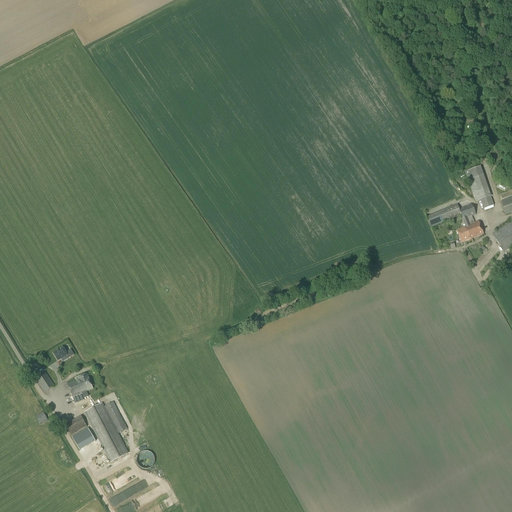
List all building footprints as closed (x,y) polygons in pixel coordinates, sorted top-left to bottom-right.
[(485,211),(491,209),(490,206),(494,205),(481,167),(465,173),(475,202),(481,200),(484,209),(485,211)] [(505,215),(511,212),(511,198),(501,203),(505,215)] [(479,223),(474,225),(471,217),(476,215),(472,206),(459,211),(457,206),(427,218),(431,228),(461,216),(466,228),(457,231),(462,243),(471,240),(471,239),(483,235),(479,223)] [(511,246),(511,222),(498,231),(492,235),(504,252),(511,246)] [(66,352),(63,347),(52,353),(58,362),(61,359),(63,362),(74,355),(71,349),(66,352)] [(46,373),(36,379),(35,379),(45,394),(55,386),(46,373)] [(88,377),(87,375),(78,378),(78,380),(76,381),(67,385),(75,407),(76,406),(77,411),(92,405),(87,392),(93,389),(88,377)] [(128,429),(114,402),(104,407),(102,403),(84,413),(110,463),(129,454),(118,434),(128,429)] [(40,425),(48,420),(43,412),(35,417),(40,425)] [(81,416),(65,425),(81,452),(97,443),(87,427),(88,427),(81,416)] [(154,460),(153,458),(153,456),(152,455),(151,454),(150,453),(148,452),(147,451),(145,451),(143,451),(142,452),(140,453),(139,454),(138,455),(137,456),(136,458),(136,460),(136,461),(137,463),(138,465),(138,466),(140,467),(141,468),(143,468),(144,469),(146,469),(148,468),(150,467),(151,466),(152,465),(153,463),(153,462),(154,460)] [(112,481),(115,486),(121,482),(118,477),(112,481)] [(110,482),(104,485),(109,493),(115,490),(110,482)] [(143,495),(122,506),(125,511),(131,511),(148,504),(143,495)]
